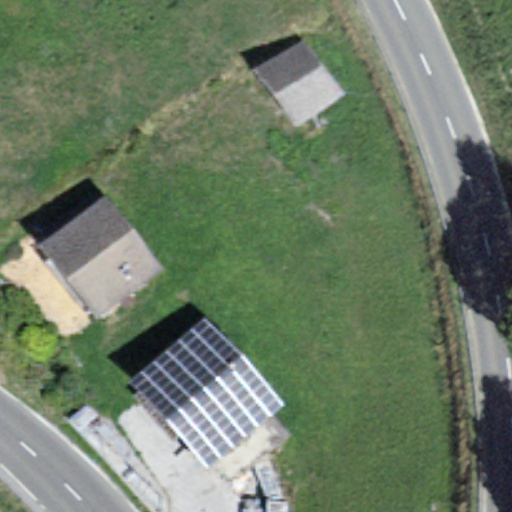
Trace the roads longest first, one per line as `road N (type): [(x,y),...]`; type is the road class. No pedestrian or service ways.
road 1 (secondary): [(511,405),(471,187),(395,0)]
road 2 (secondary): [(0,424),(91,511)]
